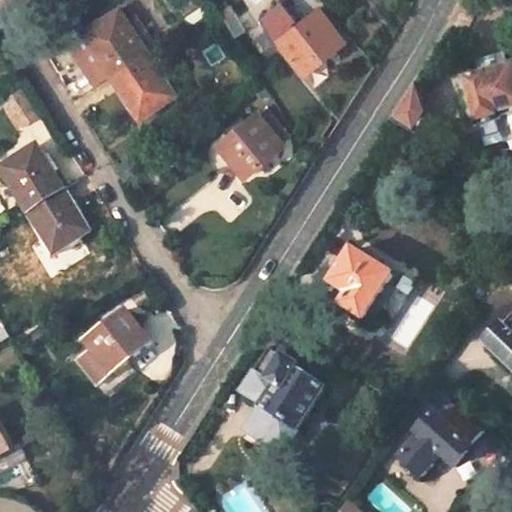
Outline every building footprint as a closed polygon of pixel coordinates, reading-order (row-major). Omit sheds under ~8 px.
[(283,42),(304,70),(347,37),(321,6),(306,17),(309,22),(283,42)] [(116,16),(86,34),(114,77),(151,55),(158,51),(138,19),(123,28),(116,16)] [(152,72),(159,67),(151,55),(114,77),(141,118),(170,100),(152,72)] [(480,161),(511,153),(509,148),(511,147),(511,69),(507,71),(504,61),(481,67),(484,77),(464,83),(477,132),(479,131),(481,136),(474,138),(480,161)] [(415,141),(427,122),(416,87),(391,127),(415,141)] [(251,134),(224,150),(243,179),(284,152),(261,115),(246,125),(251,134)] [(32,154),(3,172),(29,213),(65,191),(70,188),(50,157),(38,164),(32,154)] [(29,213),(56,258),(86,240),(69,212),(74,208),(65,191),(29,213)] [(509,262),(498,244),(485,252),(495,270),(509,262)] [(397,276),(356,251),(335,284),(342,288),(335,300),(368,322),(397,276)] [(498,347),(511,359),(511,289),(501,294),(486,313),(509,333),(498,347)] [(302,340),(315,318),(283,297),(268,319),(302,340)] [(93,354),(76,367),(93,391),(152,345),(126,313),(115,321),(119,327),(90,349),(93,354)] [(302,370),(288,361),(302,340),(268,319),(254,340),(271,352),(258,373),(280,388),(264,412),(299,435),(328,393),(300,374),(302,370)] [(444,465),(457,477),(489,441),(453,410),(440,426),(436,422),(419,442),(423,446),(404,468),(424,487),(444,465)] [(0,429),(0,457),(11,453),(0,429)] [(363,511),(350,500),(341,511),(363,511)]
